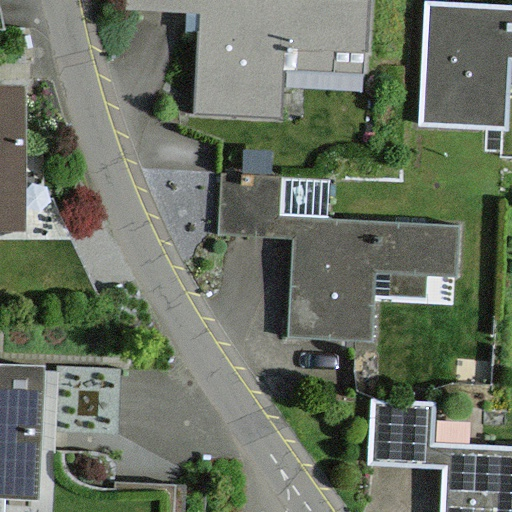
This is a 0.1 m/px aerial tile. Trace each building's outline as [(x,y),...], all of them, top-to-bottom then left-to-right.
[(303,0),(122,0),(122,20),(197,23),(192,125),(287,129),(289,81),(373,85),(376,4),(303,1),(303,0)] [(511,15),(468,12),(426,10),(419,132),(503,137),(506,94),(511,94),(511,15)] [(0,238),(23,238),(24,97),(0,97),(0,238)] [(333,225),(279,224),(280,172),(213,171),(211,239),(287,241),(284,344),(373,347),(375,301),(426,302),(427,282),(459,283),(460,229),(333,225)] [(119,376),(59,373),(55,437),(116,440),(119,376)] [(0,506),(35,508),(39,438),(42,382),(0,379),(0,506)] [(511,511),(511,452),(487,452),(431,449),(432,409),(368,406),(366,471),(441,473),(439,511),(511,511)]
